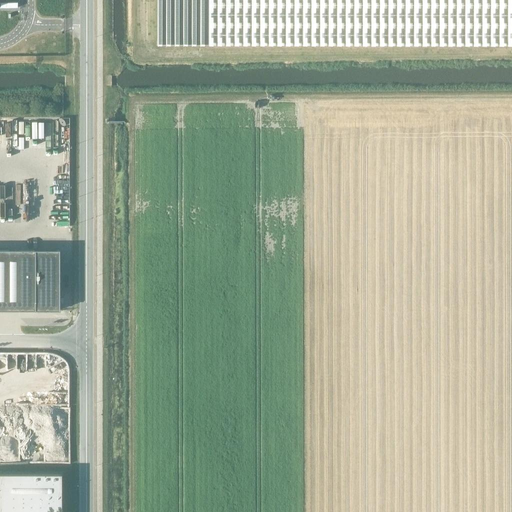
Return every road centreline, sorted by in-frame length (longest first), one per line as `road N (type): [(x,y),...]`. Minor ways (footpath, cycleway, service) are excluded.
road 1 (tertiary): [(87,0),(87,344)]
road 2 (tertiary): [(87,344),(87,511)]
road 3 (unknown): [(0,232),(35,232),(39,183),(29,164),(0,163)]
